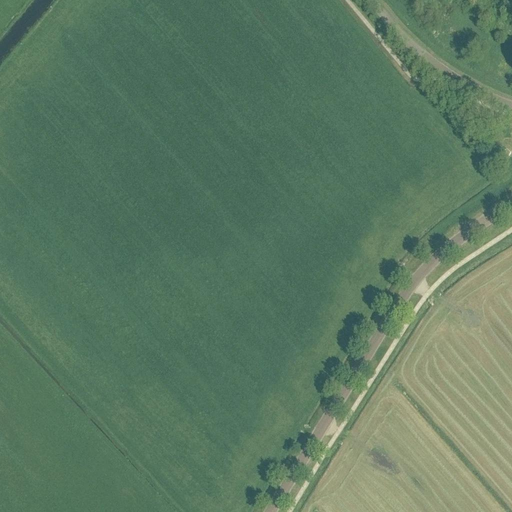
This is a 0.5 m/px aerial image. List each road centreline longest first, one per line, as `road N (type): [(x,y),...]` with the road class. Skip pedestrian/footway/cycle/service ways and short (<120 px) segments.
road 1 (tertiary): [(270,511),(406,292),(432,262),(511,203)]
road 2 (unclassified): [(511,108),(435,66),(369,0)]
